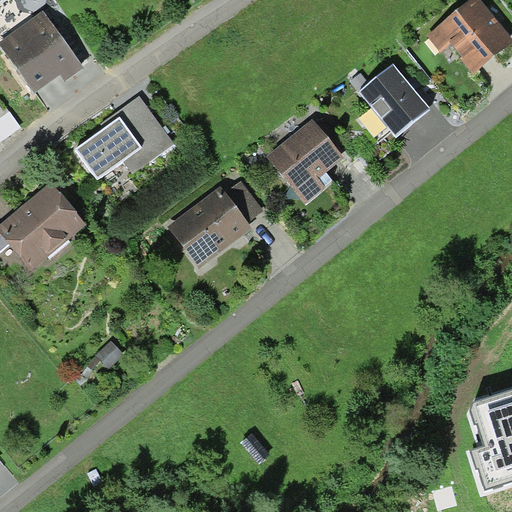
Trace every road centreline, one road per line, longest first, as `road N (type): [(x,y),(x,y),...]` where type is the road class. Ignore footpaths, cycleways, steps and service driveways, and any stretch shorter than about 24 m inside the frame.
road 1 (residential): [(511,105),(2,511)]
road 2 (residential): [(235,0),(0,168)]
